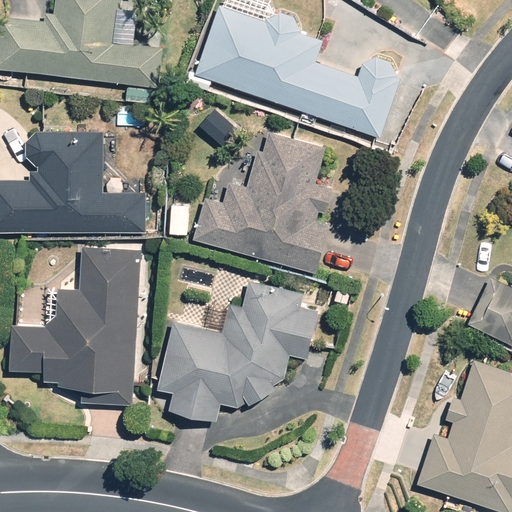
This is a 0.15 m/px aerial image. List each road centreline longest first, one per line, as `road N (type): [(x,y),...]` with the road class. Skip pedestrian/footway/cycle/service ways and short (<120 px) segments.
road 1 (residential): [(330,511),(447,160),(511,56)]
road 2 (residential): [(189,511),(156,501),(0,490)]
